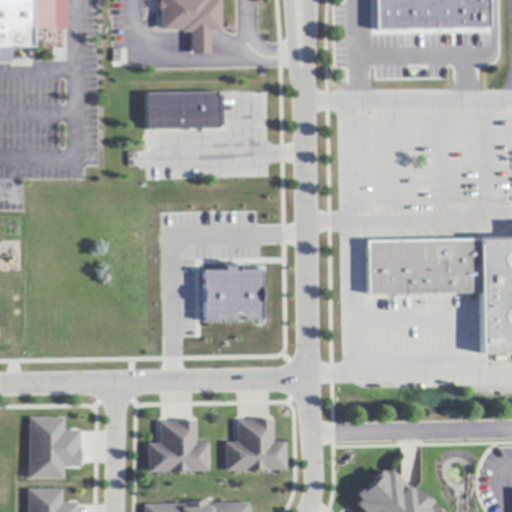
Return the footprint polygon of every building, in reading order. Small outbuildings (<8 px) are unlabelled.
[(53,0),(53,29),(31,28),(31,48),(9,48),(9,62),(0,62),(0,0),(53,0)] [(157,0),(217,0),(217,32),(207,32),(207,54),(188,54),(188,31),(157,31),(157,0)] [(373,0),(486,0),(486,27),(375,30),(373,0)] [(146,131),(145,131),(145,95),(216,94),(216,96),(220,96),(220,127),(217,127),(217,130),(198,130),(198,134),(194,134),(194,130),(146,131)] [(511,355),(479,355),(479,296),(367,296),(367,242),(477,241),(477,239),(511,238),(511,355)] [(195,266),(196,322),(257,321),(256,265),(195,266)] [(78,467),(62,467),(62,479),(25,479),(25,417),(62,417),(62,428),(78,429),(78,467)] [(206,472),(147,474),(146,445),(159,445),(158,423),(160,423),(175,423),(175,422),(191,421),(194,421),(194,444),(206,444),(206,472)] [(283,443),(284,471),(263,471),(263,472),(244,472),(224,472),(224,444),(236,444),(235,422),(237,422),(252,422),(252,421),(267,421),(271,421),(271,443),(283,443)] [(396,480),(408,492),(409,493),(411,491),(417,497),(419,495),(428,504),(423,508),(425,510),(430,506),(436,511),(359,511),(353,505),(358,501),(353,496),(361,488),(363,490),(374,480),(372,478),(379,471),(384,476),(389,471),(396,480)] [(77,500),(77,511),(24,511),(25,489),(62,489),(62,500),(77,500)] [(247,504),(247,511),(143,511),(143,506),(184,506),(184,503),(207,502),(207,504),(247,504)]
